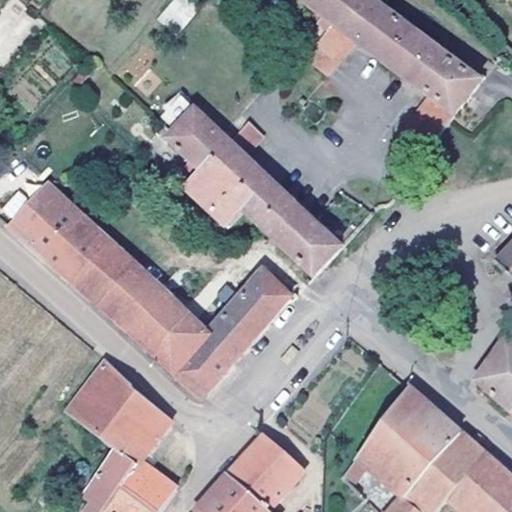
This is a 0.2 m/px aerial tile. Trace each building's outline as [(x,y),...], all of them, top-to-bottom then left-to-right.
[(202,3),(198,0),(173,0),(157,18),(176,34),(202,3)] [(300,0),(312,9),(307,13),(327,30),(304,57),(326,75),(356,41),(431,98),(396,140),(421,161),(482,82),(410,28),(373,0),(300,0)] [(195,110),(191,106),(183,115),(187,118),(195,110)] [(229,228),(244,211),(314,278),(342,248),(243,155),(263,134),(249,121),(229,142),(223,136),(195,110),(187,118),(183,115),(169,131),(164,136),(193,163),(201,171),(196,175),(185,187),(229,228)] [(193,163),(188,168),(196,175),(201,171),(193,163)] [(29,201),(14,219),(7,226),(69,280),(105,237),(50,185),(46,183),(29,201)] [(24,196),(17,190),(1,207),(8,213),(24,196)] [(29,201),(24,196),(8,213),(14,219),(29,201)] [(105,237),(69,280),(201,398),(292,298),(264,270),(209,325),(205,329),(200,325),(105,237)] [(511,241),(492,263),(511,281),(511,241)] [(209,325),(205,320),(200,325),(205,329),(209,325)] [(511,338),(507,334),(475,380),(511,412),(511,338)] [(83,496),(90,501),(103,511),(104,511),(162,511),(178,490),(142,464),(174,422),(96,371),(53,420),(115,451),(83,496)] [(461,433),(410,387),(353,451),(361,458),(403,497),(461,433)] [(489,458),(461,433),(403,497),(421,511),(440,511),(449,503),(453,498),(489,458)] [(264,436),(230,474),(269,510),(273,506),(305,473),(264,436)] [(353,451),(346,458),(354,466),(361,458),(353,451)] [(511,511),(511,478),(489,458),(453,498),(468,511),(511,511)] [(270,511),(269,510),(230,474),(195,511),(270,511)] [(421,511),(403,497),(389,511),(421,511)] [(102,511),(103,511),(90,501),(82,511),(102,511)]
